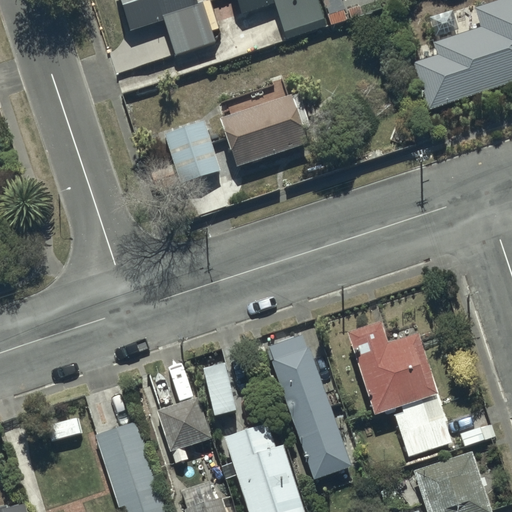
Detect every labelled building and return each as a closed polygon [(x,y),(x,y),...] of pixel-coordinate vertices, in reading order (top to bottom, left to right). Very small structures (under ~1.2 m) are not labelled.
[(114,0),(125,34),(162,22),(173,58),(212,46),(200,7),(197,8),(194,0),(114,0)] [(231,0),(239,25),(275,14),(284,42),(325,29),(315,0),(231,0)] [(339,0),(321,0),(330,28),(346,24),(339,0)] [(435,60),(413,66),(423,110),(511,85),(511,0),(501,0),(471,8),(478,33),(431,46),(435,60)] [(292,98),(216,125),(233,173),(301,148),(296,134),(304,131),(292,98)] [(203,120),(164,133),(181,184),(220,171),(203,120)] [(401,404),(423,397),(440,391),(419,330),(388,340),(380,318),(350,328),(378,412),(401,404)] [(306,331),(267,345),(315,479),(354,465),(306,331)] [(200,395),(160,408),(173,451),(214,438),(200,395)] [(423,397),(401,404),(402,408),(397,410),(412,456),(455,443),(444,409),(429,414),(423,397)] [(170,511),(139,418),(97,432),(123,511),(170,511)] [(271,422),(228,435),(236,461),(222,465),(226,478),(239,474),(250,511),(305,511),(284,442),(277,444),(271,422)] [(476,449),(415,468),(429,511),(494,511),(496,511),(476,449)] [(184,487),(190,505),(186,506),(188,511),(229,511),(223,494),(216,496),(210,478),(184,487)] [(0,511),(29,511),(27,500),(0,506),(0,511)]
